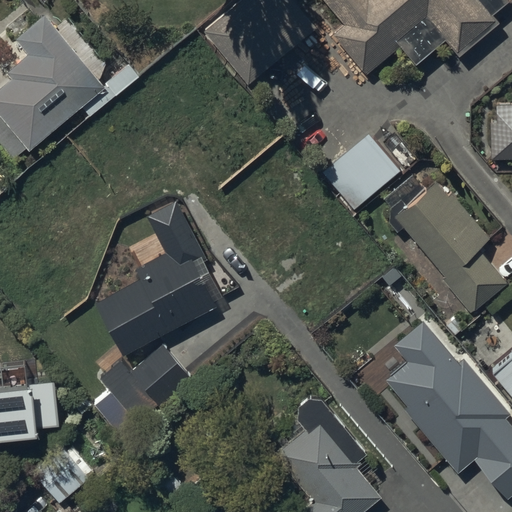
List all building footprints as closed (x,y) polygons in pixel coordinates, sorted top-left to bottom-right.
[(247,81),(315,24),(295,0),(234,0),(202,27),(247,81)] [(326,0),(345,22),(334,31),(367,71),(400,43),(415,61),(445,36),(458,52),(499,19),(492,11),(506,0),(326,0)] [(15,35),(27,49),(6,66),(11,73),(0,81),(0,110),(29,145),(104,84),(44,11),(15,35)] [(511,101),(495,102),(495,119),(489,119),(490,156),(511,154),(511,101)] [(399,167),(367,129),(318,171),(350,208),(399,167)] [(448,195),(437,181),(408,206),(401,198),(392,206),(390,221),(398,231),(404,226),(446,275),(443,278),(472,311),(506,282),(476,247),(489,236),(451,192),(448,195)] [(94,297),(122,351),(215,303),(194,261),(206,255),(176,197),(145,213),(164,249),(134,265),(139,274),(94,297)] [(319,225),(260,275),(270,288),(329,237),(319,225)] [(460,362),(424,320),(395,344),(410,361),(388,379),(409,405),(405,408),(459,472),(474,459),(508,500),(511,496),(511,423),(507,418),(511,414),(464,358),(460,362)] [(129,369),(159,403),(191,375),(162,341),(129,369)] [(511,352),(492,369),(511,392),(511,352)] [(53,377),(0,382),(0,431),(36,428),(35,422),(57,420),(53,377)] [(362,511),(382,496),(357,466),(362,462),(360,459),(368,453),(322,398),(310,397),(300,405),(298,418),(305,426),(274,451),(313,499),(298,511),(362,511)] [(36,471),(61,501),(96,473),(71,443),(36,471)] [(187,450),(153,478),(173,501),(206,473),(187,450)]
